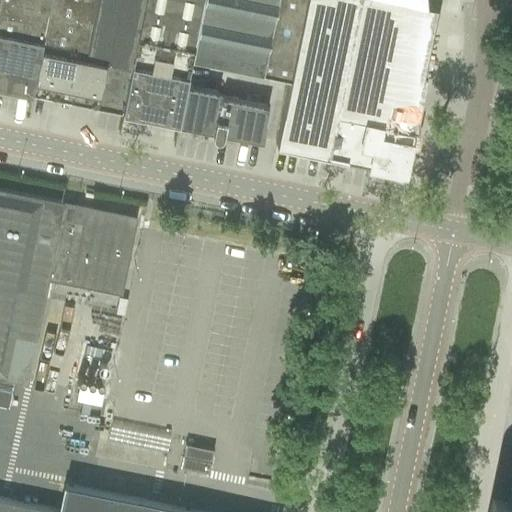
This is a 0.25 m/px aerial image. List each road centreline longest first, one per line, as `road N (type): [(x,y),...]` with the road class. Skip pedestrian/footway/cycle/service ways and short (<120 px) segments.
road 1 (tertiary): [(382,222),(0,144)]
road 2 (unclassified): [(320,511),(382,222)]
road 3 (tertiary): [(394,511),(452,237)]
road 4 (unclassified): [(488,0),(452,237)]
road 5 (unclassified): [(478,511),(511,316)]
